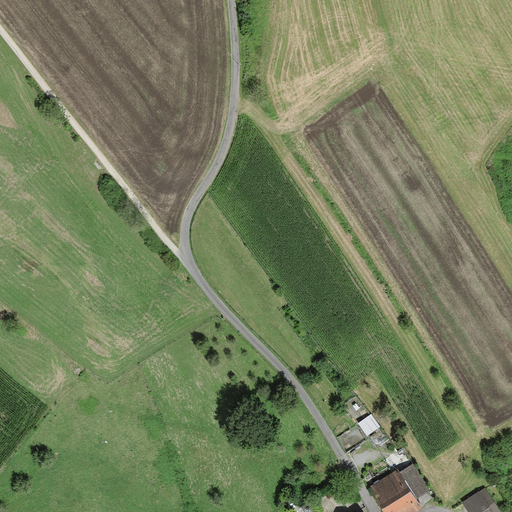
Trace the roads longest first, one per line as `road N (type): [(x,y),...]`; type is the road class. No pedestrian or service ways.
road 1 (unclassified): [(203,186),(183,238),(195,272),(301,392),(375,511)]
road 2 (track): [(186,254),(157,230),(0,30)]
